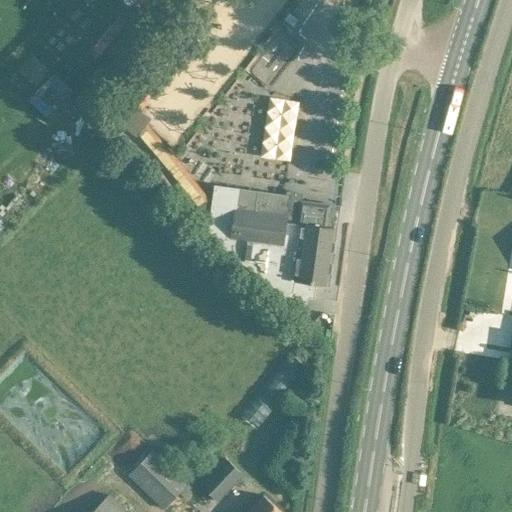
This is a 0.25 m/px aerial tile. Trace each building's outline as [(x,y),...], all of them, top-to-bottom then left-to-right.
[(289,13),(284,19),(293,26),(298,20),(289,13)] [(40,84),(50,92),(57,84),(47,76),(40,84)] [(124,80),(102,109),(136,136),(150,118),(122,96),(131,85),(124,80)] [(161,121),(172,107),(153,92),(142,105),(161,121)] [(186,176),(176,192),(188,198),(197,183),(186,176)] [(214,186),(207,235),(222,237),(221,245),(305,318),(308,298),(314,298),(316,282),(328,284),(337,216),(339,206),(289,199),(289,196),(258,192),(241,189),(214,186)] [(152,449),(127,474),(162,508),(178,490),(184,497),(193,489),(152,449)] [(218,501),(244,474),(224,456),(199,483),(218,501)] [(126,511),(110,496),(94,511),(126,511)] [(281,511),(272,502),(265,496),(249,511),(238,511),(281,511)]
